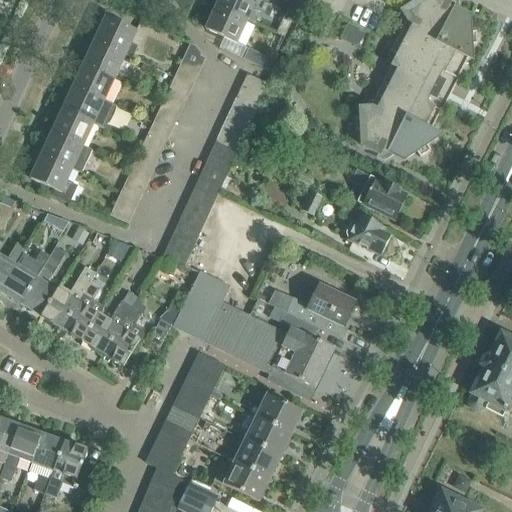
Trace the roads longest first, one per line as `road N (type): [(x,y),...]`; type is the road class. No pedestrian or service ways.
road 1 (primary): [(343,511),(511,174)]
road 2 (residential): [(0,120),(39,35),(66,0)]
